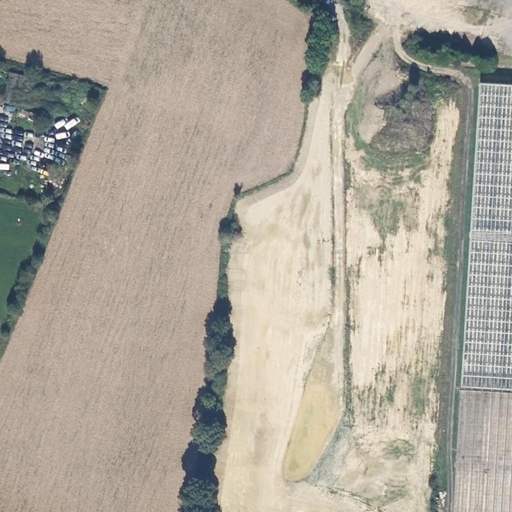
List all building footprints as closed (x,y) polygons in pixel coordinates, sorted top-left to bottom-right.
[(308,8),(301,4),(299,8),(306,12),(308,8)] [(329,41),(327,62),(349,63),(350,43),(329,41)] [(23,100),(25,75),(8,73),(6,98),(23,100)] [(511,85),(483,83),(464,391),(511,393),(511,85)] [(511,511),(511,393),(464,391),(460,391),(452,511),(511,511)]
